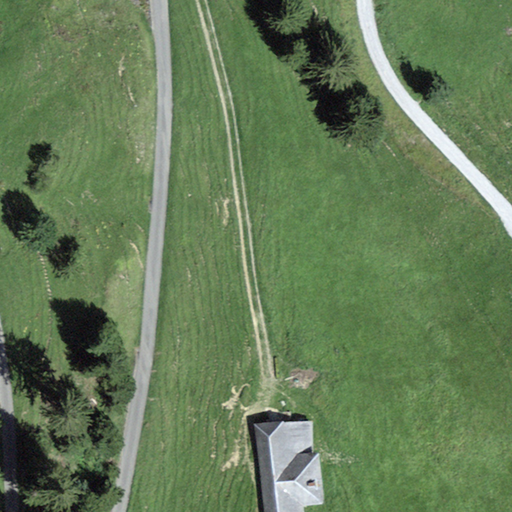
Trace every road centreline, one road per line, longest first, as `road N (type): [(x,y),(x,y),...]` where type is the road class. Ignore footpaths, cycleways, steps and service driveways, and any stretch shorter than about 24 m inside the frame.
road 1 (unclassified): [(160,0),(162,142),(149,333),(121,511)]
road 2 (track): [(267,394),(200,0)]
road 3 (track): [(443,145),(386,74),(364,0)]
road 4 (unclassified): [(12,511),(0,350)]
